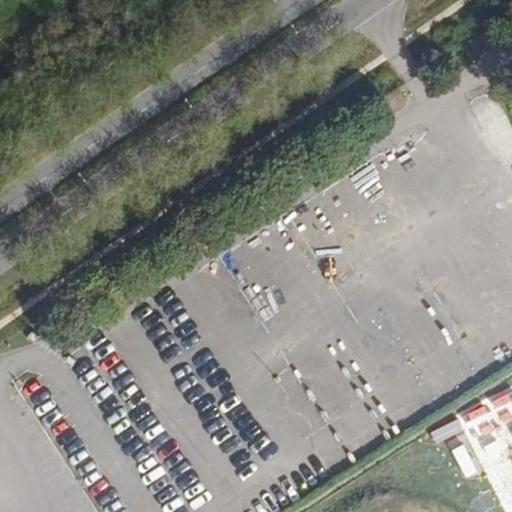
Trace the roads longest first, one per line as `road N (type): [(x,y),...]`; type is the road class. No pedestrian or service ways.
road 1 (tertiary): [(0,263),(385,0)]
road 2 (tertiary): [(311,0),(0,214)]
